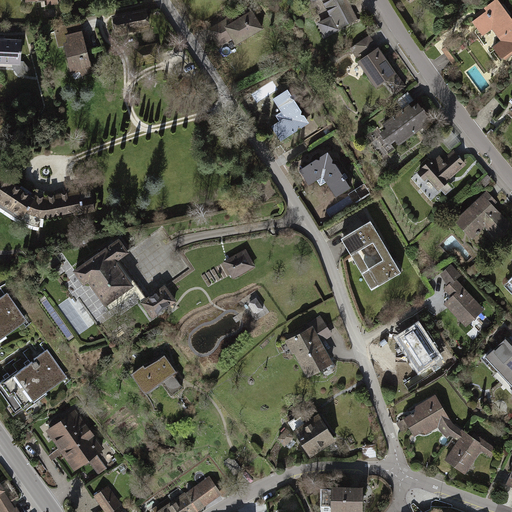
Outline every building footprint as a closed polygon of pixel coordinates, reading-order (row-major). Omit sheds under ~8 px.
[(61,0),(21,0),(22,9),(61,7),(61,0)] [(322,24),(330,40),(361,23),(348,0),(307,0),(308,1),(309,0),(323,0),(333,18),(322,24)] [(487,13),(472,25),(483,39),(493,31),(501,42),(492,48),(502,60),(511,52),(511,20),(498,1),(485,11),(487,13)] [(149,10),(112,15),(114,36),(152,31),(149,10)] [(221,18),(207,27),(221,48),(233,40),(239,48),(268,29),(256,11),(229,29),(221,18)] [(92,72),(80,25),(61,30),(73,77),(92,72)] [(373,35),(350,50),(378,92),(387,86),(395,97),(409,88),(373,35)] [(26,64),(27,44),(0,41),(0,65),(13,66),(20,78),(28,73),(26,64)] [(274,80),(253,93),(257,101),(279,88),(274,80)] [(267,123),(281,144),(312,124),(289,88),(272,99),(281,114),(267,123)] [(437,124),(420,101),(380,131),(397,154),(437,124)] [(436,193),(470,168),(455,147),(420,173),(436,193)] [(333,154),(302,174),(311,189),(323,181),(337,202),(356,190),(333,154)] [(0,204),(38,234),(41,225),(103,215),(90,192),(44,199),(0,167),(0,204)] [(356,202),(371,194),(367,186),(352,195),(356,202)] [(488,190),(456,221),(478,244),(491,231),(500,240),(511,228),(511,220),(498,207),(501,204),(488,190)] [(373,224),(343,241),(373,293),(404,276),(373,224)] [(124,237),(78,271),(91,287),(94,285),(115,312),(140,293),(159,318),(178,303),(168,291),(153,302),(122,263),(136,252),(124,237)] [(247,251),(226,263),(236,281),(257,269),(247,251)] [(439,296),(470,330),(487,314),(456,281),(439,296)] [(9,294),(0,300),(0,314),(14,334),(30,322),(9,294)] [(257,313),(258,315),(265,310),(257,298),(250,303),(251,305),(250,306),(255,314),(257,313)] [(0,314),(0,344),(14,334),(0,314)] [(418,323),(397,336),(418,369),(439,356),(418,323)] [(314,331),(289,345),(311,384),(336,370),(314,331)] [(511,344),(505,338),(480,362),(511,394),(511,344)] [(51,351),(34,364),(55,392),(72,380),(51,351)] [(170,353),(135,376),(153,401),(171,389),(177,398),(193,386),(170,353)] [(34,364),(19,375),(40,403),(55,392),(34,364)] [(19,375),(1,388),(22,416),(40,403),(19,375)] [(401,417),(412,444),(437,430),(455,446),(463,434),(452,425),(436,398),(401,417)] [(108,448),(79,411),(51,433),(79,470),(108,448)] [(334,440),(318,412),(289,429),(305,456),(334,440)] [(498,449),(463,434),(455,446),(438,469),(463,479),(481,456),(491,460),(498,449)] [(511,465),(502,487),(511,491),(511,465)] [(179,494),(151,510),(152,511),(202,511),(228,497),(217,478),(181,499),(179,494)] [(0,479),(0,509),(1,511),(20,511),(17,506),(15,507),(4,490),(6,489),(0,479)] [(114,511),(123,505),(109,488),(95,499),(105,511),(114,511)] [(356,511),(358,490),(323,488),(321,511),(356,511)]
